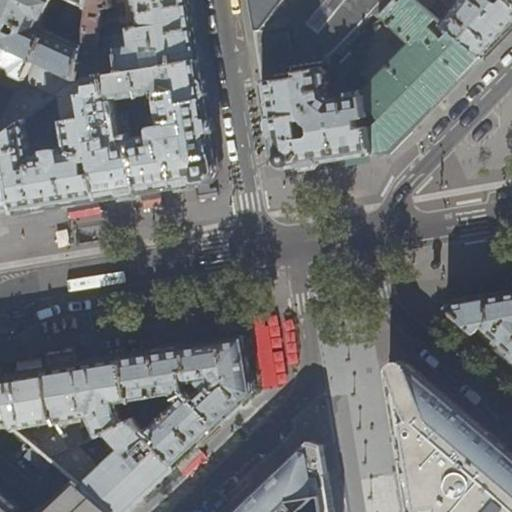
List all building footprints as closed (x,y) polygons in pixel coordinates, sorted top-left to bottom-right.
[(0,0),(0,40),(79,77),(90,0),(0,0)] [(190,0),(137,0),(141,23),(131,24),(131,28),(126,29),(125,22),(108,25),(109,32),(101,33),(104,6),(112,5),(111,0),(90,0),(79,77),(88,75),(200,59),(192,7),(190,0)] [(287,0),(251,0),(257,30),(263,30),(287,0)] [(382,16),(397,0),(287,0),(263,30),(257,30),(260,51),(265,82),(301,76),(300,72),(325,68),(332,66),(331,57),(374,13),(379,18),(382,16)] [(484,56),(415,0),(397,0),(382,16),(389,23),(388,24),(391,26),(392,26),(409,44),(362,92),(362,94),(366,97),(374,153),(383,152),(392,151),(463,78),(484,56)] [(511,0),(415,0),(484,56),(511,28),(511,0)] [(79,77),(0,40),(0,72),(4,64),(12,67),(13,74),(57,93),(79,77)] [(200,59),(88,75),(88,83),(107,81),(110,99),(111,99),(113,98),(150,92),(151,87),(156,87),(157,92),(179,89),(182,102),(206,98),(203,78),(200,59)] [(300,72),(301,76),(265,82),(271,116),(278,158),(290,167),(323,162),(374,153),(366,97),(362,94),(362,92),(362,90),(348,92),(345,96),(334,98),(329,94),(327,87),(330,83),(329,71),(325,69),(325,68),(300,72)] [(82,92),(80,85),(79,77),(57,93),(4,135),(16,212),(55,205),(101,198),(96,170),(86,172),(85,167),(95,165),(82,92)] [(88,91),(82,92),(95,165),(96,170),(101,198),(118,195),(141,191),(131,131),(126,132),(127,138),(110,141),(109,137),(116,131),(111,99),(110,99),(107,81),(88,83),(88,91)] [(179,89),(157,92),(157,96),(161,119),(163,119),(164,124),(153,126),(155,134),(137,137),(136,130),(131,131),(141,191),(174,186),(209,180),(218,168),(212,132),(206,98),(182,102),(179,89)] [(119,104),(128,111),(141,109),(143,109),(142,103),(138,100),(119,104)] [(141,109),(128,111),(129,119),(142,117),(141,109)] [(121,120),(129,119),(128,111),(120,113),(121,120)] [(0,133),(0,214),(16,212),(4,135),(0,133)] [(511,292),(452,302),(447,306),(487,343),(511,366),(511,292)] [(249,358),(246,336),(214,342),(185,346),(189,370),(183,371),(186,390),(220,425),(237,409),(246,400),(255,392),(249,358)] [(132,411),(136,418),(140,426),(144,430),(153,440),(177,466),(187,457),(197,447),(220,425),(186,390),(183,371),(189,370),(185,346),(154,351),(123,356),(132,411)] [(132,411),(123,356),(84,363),(47,369),(56,422),(62,435),(70,450),(85,443),(80,431),(83,429),(83,418),(90,417),(96,431),(92,433),(94,439),(131,421),(128,414),(123,416),(122,414),(132,411)] [(511,511),(511,450),(495,436),(463,409),(429,380),(407,362),(402,360),(397,360),(393,362),(390,364),(388,368),(387,373),(408,511),(511,511)] [(15,374),(0,376),(0,413),(9,421),(18,429),(56,422),(47,369),(15,374)] [(0,511),(115,511),(82,483),(51,511),(48,511),(47,510),(44,511),(15,511),(17,508),(17,507),(0,491),(0,421),(9,421),(0,413),(0,511)] [(128,511),(148,493),(177,466),(153,440),(144,447),(136,437),(144,430),(140,426),(136,418),(131,421),(94,439),(97,445),(113,439),(122,448),(106,463),(87,442),(85,443),(70,450),(53,459),(82,483),(115,511),(128,511)] [(70,450),(62,435),(39,446),(53,459),(70,450)] [(335,511),(325,445),(313,440),(275,476),(257,493),(245,505),(237,511),(335,511)]
